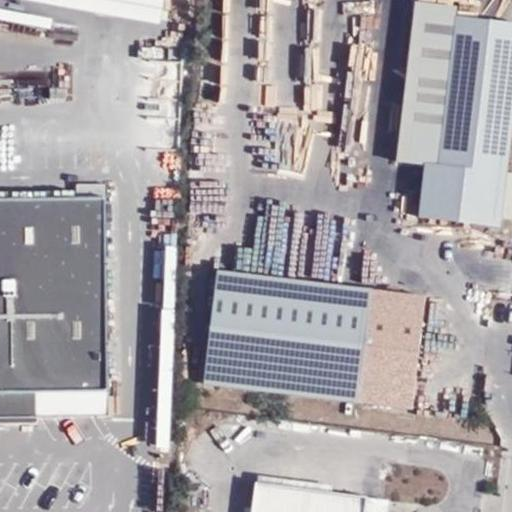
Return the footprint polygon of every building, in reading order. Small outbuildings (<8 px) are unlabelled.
[(165,0),(10,0),(160,27),(165,0)] [(511,172),(508,172),(511,140),(511,23),(458,17),(459,8),(419,3),(399,163),(426,166),(420,217),(501,227),(502,217),(511,218),(511,172)] [(0,417),(111,416),(110,392),(108,197),(0,198),(0,417)] [(481,246),(471,260),(491,273),(500,260),(481,246)] [(218,271),(203,385),(414,410),(427,296),(218,271)] [(387,511),(389,500),(332,493),(333,485),(256,476),(251,511),(387,511)]
